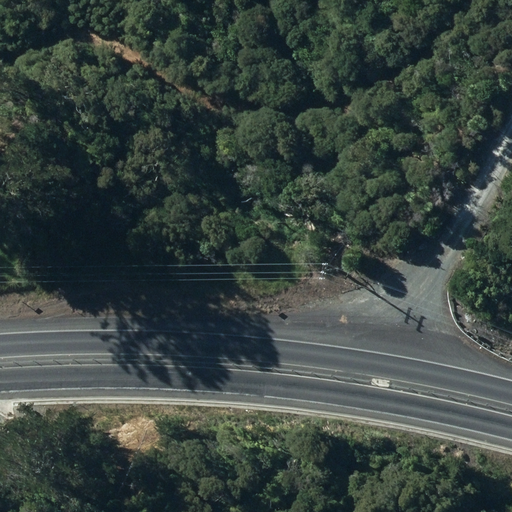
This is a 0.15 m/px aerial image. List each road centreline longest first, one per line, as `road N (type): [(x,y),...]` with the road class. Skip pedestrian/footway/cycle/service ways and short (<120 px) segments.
road 1 (trunk): [(0,367),(212,359),(392,373),(511,405)]
road 2 (track): [(511,131),(392,373)]
